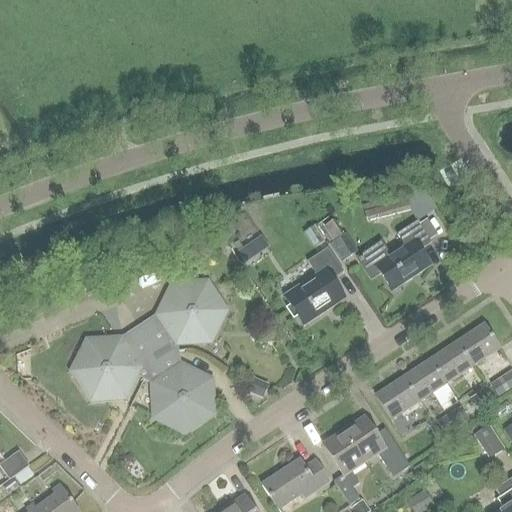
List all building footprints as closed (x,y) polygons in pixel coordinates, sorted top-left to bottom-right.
[(407,202),(364,215),(366,223),(409,210),(407,202)] [(360,263),(371,279),(379,273),(392,292),(405,283),(406,284),(412,280),(411,279),(429,266),(419,251),(430,243),(429,242),(437,237),(426,220),(418,226),(415,222),(396,235),(396,236),(405,248),(402,250),(401,249),(387,258),(379,246),(361,259),(360,258),(356,260),(359,264),(360,263)] [(345,236),(343,237),(333,221),(323,228),(333,243),(329,246),(340,264),(356,253),(345,236)] [(244,265),(256,257),(250,247),(249,245),(243,249),(237,253),(244,265)] [(285,299),(302,327),(317,318),(318,320),(325,316),(323,313),(342,302),(329,281),(342,273),(329,250),(307,263),(317,279),(285,299)] [(139,330),(157,357),(178,353),(177,345),(182,342),(184,344),(201,343),(204,336),(212,336),(223,313),(205,286),(171,288),(161,310),(163,313),(139,330)] [(127,392),(131,385),(135,377),(144,382),(157,357),(139,330),(114,346),(111,343),(87,344),(73,374),(81,385),(91,403),(116,400),(121,393),(127,392)] [(481,332),(462,345),(483,377),(503,364),(481,332)] [(464,390),(483,377),(462,345),(443,357),(464,390)] [(178,353),(157,357),(144,382),(152,386),(156,392),(153,395),(154,411),(162,415),(162,424),(185,434),(212,416),(210,385),(209,382),(187,372),(184,374),(181,370),(178,353)] [(443,357),(424,370),(445,402),(464,390),(443,357)] [(426,415),(445,402),(424,370),(404,382),(426,415)] [(247,394),(262,401),(268,386),(253,379),(247,394)] [(488,385),(495,395),(504,390),(503,389),(497,379),(488,385)] [(406,428),(426,415),(404,382),(385,395),(406,428)] [(495,395),(488,385),(479,390),(486,401),(495,395)] [(450,410),(457,420),(465,415),(465,414),(459,404),(450,410)] [(441,415),(448,426),(457,420),(450,410),(441,415)] [(344,433),(366,467),(380,458),(386,468),(388,467),(394,477),(405,470),(406,471),(411,468),(389,436),(380,442),(365,419),(344,433)] [(511,425),(502,432),(511,446),(511,445),(511,425)] [(504,450),(488,426),(472,437),(488,460),(504,450)] [(366,467),(344,433),(323,447),(344,478),(335,483),(351,507),(360,502),(352,490),(360,486),(353,475),(366,467)] [(423,452),(432,446),(425,435),(416,441),(423,452)] [(18,455),(0,467),(0,468),(9,482),(14,478),(27,469),(28,469),(18,455)] [(262,488),(278,511),(279,511),(316,487),(319,490),(328,484),(315,464),(304,471),(299,463),(262,488)] [(421,484),(431,478),(422,464),(412,471),(421,484)] [(20,486),(33,476),(27,469),(14,478),(20,486)] [(500,511),(511,511),(511,479),(496,490),(500,497),(497,499),(504,510),(500,511)] [(3,487),(7,494),(17,487),(13,480),(3,487)] [(36,511),(35,511),(76,511),(62,492),(61,493),(58,490),(52,494),(55,497),(36,511)] [(424,491),(407,503),(412,511),(426,511),(432,508),(434,507),(424,491)] [(253,511),(244,498),(224,511),(253,511)] [(368,511),(362,501),(350,509),(351,511),(368,511)]
